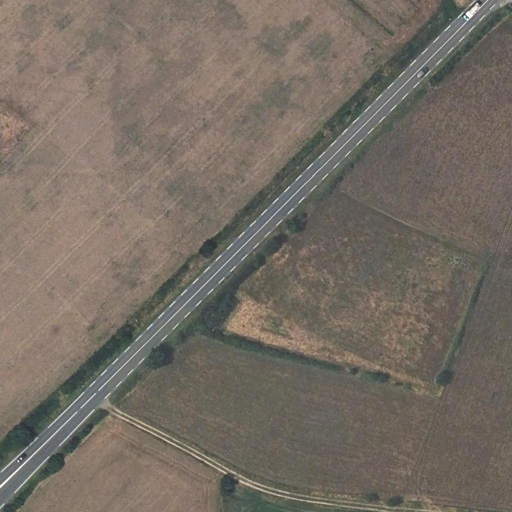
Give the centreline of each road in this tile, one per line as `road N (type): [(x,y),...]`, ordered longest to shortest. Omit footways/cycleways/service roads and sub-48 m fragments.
road 1 (primary): [(0,488),(487,0)]
road 2 (track): [(92,398),(249,483),(420,511)]
